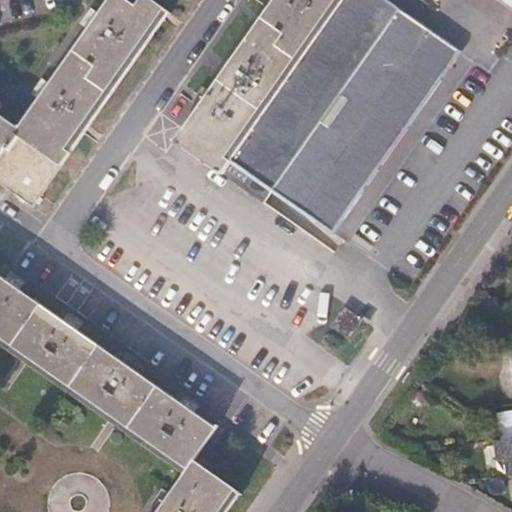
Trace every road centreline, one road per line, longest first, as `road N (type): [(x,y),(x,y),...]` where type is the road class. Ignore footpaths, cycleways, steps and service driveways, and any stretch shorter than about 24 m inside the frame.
road 1 (residential): [(334,442),(49,243),(225,0)]
road 2 (residential): [(334,442),(511,188)]
road 3 (unknown): [(364,260),(470,102),(491,90),(511,91)]
road 4 (residential): [(479,511),(334,442)]
